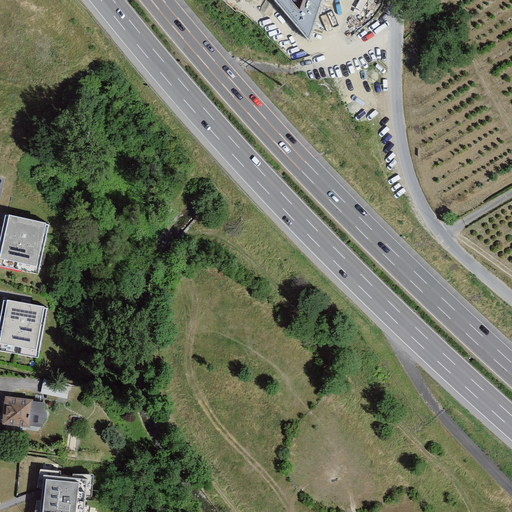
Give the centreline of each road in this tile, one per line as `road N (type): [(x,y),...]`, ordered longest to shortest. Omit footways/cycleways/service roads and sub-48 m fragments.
road 1 (motorway): [(107,0),(283,202),(511,422)]
road 2 (motorway): [(511,368),(355,219),(157,0)]
road 3 (residential): [(511,297),(440,235),(408,175),(396,107),(396,0)]
